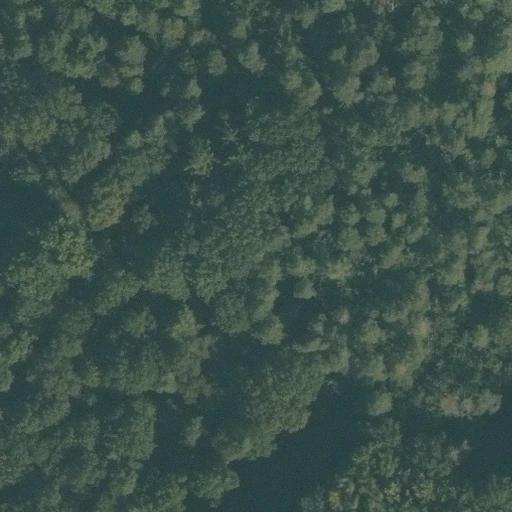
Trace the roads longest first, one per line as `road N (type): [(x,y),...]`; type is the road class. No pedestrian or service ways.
road 1 (track): [(0,120),(88,208),(467,511)]
road 2 (track): [(5,125),(92,0)]
